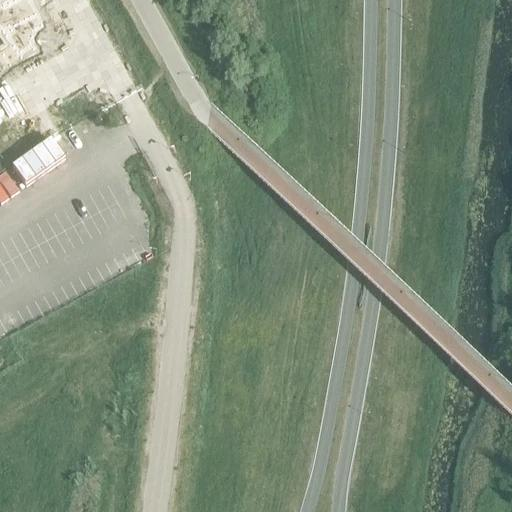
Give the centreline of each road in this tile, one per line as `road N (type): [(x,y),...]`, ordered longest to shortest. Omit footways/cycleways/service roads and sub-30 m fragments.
road 1 (secondary): [(370,0),(360,232),(308,511)]
road 2 (secondary): [(337,511),(382,217),(393,0)]
road 3 (residential): [(152,511),(178,227),(158,151),(95,53)]
